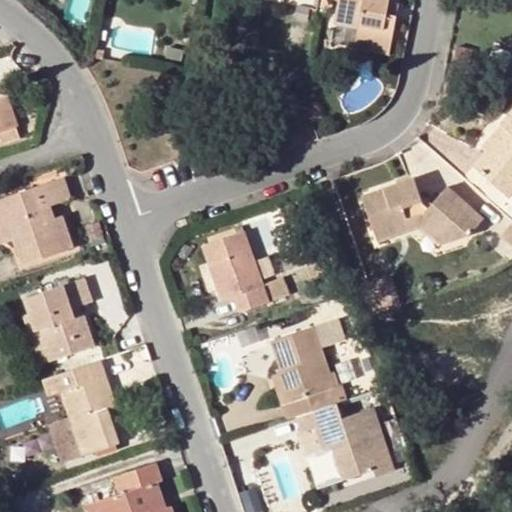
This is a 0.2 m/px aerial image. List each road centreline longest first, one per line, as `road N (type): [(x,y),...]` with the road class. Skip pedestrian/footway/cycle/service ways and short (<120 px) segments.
road 1 (residential): [(125,219),(382,137),(415,103),(435,0)]
road 2 (residential): [(225,511),(125,219)]
road 3 (residential): [(94,140),(64,71),(0,8)]
